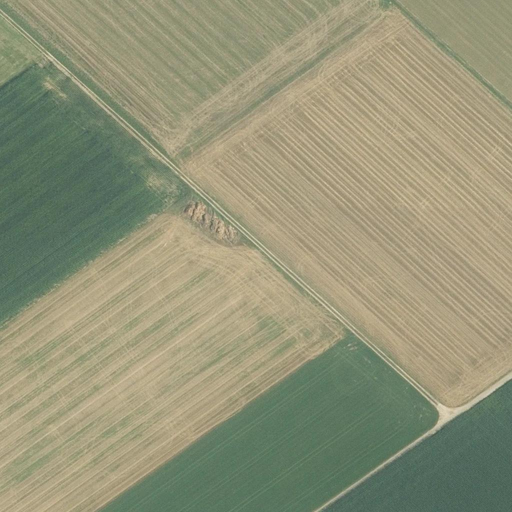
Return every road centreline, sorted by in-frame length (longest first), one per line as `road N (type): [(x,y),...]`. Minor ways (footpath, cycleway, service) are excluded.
road 1 (track): [(451,418),(0,13)]
road 2 (track): [(320,511),(511,375)]
road 3 (track): [(391,0),(511,108)]
